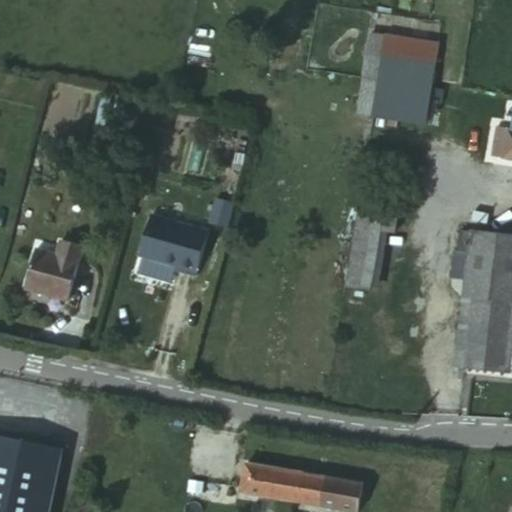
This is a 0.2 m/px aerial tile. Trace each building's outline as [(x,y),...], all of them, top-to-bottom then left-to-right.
[(361,59),(360,71),(428,82),(429,70),(361,59)] [(428,82),(360,71),(354,116),(422,127),(428,82)] [(511,161),(511,130),(497,129),(491,159),(511,161)] [(225,207),(209,202),(202,227),(219,231),(225,207)] [(386,217),(361,213),(339,357),(366,359),(386,217)] [(201,233),(145,218),(134,257),(170,268),(168,274),(189,278),(201,233)] [(511,240),(504,239),(464,237),(455,283),(468,285),(466,302),(489,304),(511,306),(511,329),(509,376),(511,375),(511,240)] [(50,258),(28,251),(17,291),(61,303),(76,250),(54,244),(50,258)] [(511,329),(511,306),(489,304),(466,302),(459,372),(478,373),(509,376),(511,329)] [(0,511),(44,511),(54,462),(64,465),(66,456),(57,454),(58,448),(0,436),(0,511)] [(241,492),(350,511),(357,511),(362,484),(247,461),(241,492)]
